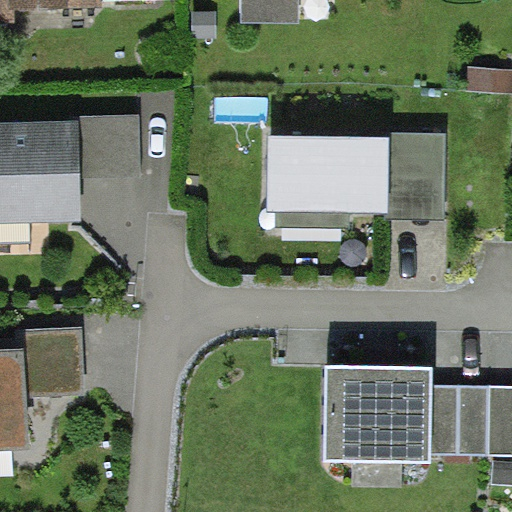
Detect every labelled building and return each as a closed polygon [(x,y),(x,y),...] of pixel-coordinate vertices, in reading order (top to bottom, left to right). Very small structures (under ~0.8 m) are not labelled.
[(0,0),(0,19),(90,17),(90,3),(151,1),(150,0),(0,0)] [(392,0),(218,0),(219,4),(236,4),(236,30),(298,31),(299,2),(393,2),(392,0)] [(133,124),(0,128),(0,233),(74,231),(73,182),(135,180),(133,124)] [(439,142),(252,139),(251,214),(438,218),(439,142)] [(14,351),(0,351),(0,456),(20,455),(14,351)] [(432,365),(327,364),(326,459),(431,460),(431,454),(490,454),(491,385),(460,385),(431,385),(432,365)] [(511,385),(491,385),(490,454),(511,454),(511,385)]
